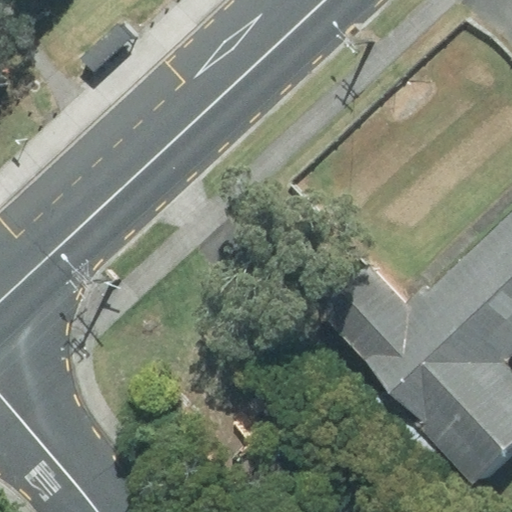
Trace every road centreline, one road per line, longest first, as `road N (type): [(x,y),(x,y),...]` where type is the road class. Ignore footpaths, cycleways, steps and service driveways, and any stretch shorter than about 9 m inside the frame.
road 1 (secondary): [(325,0),(0,301)]
road 2 (residential): [(97,511),(0,393)]
